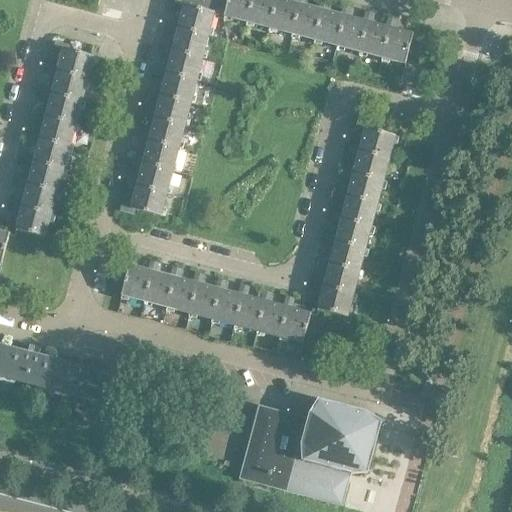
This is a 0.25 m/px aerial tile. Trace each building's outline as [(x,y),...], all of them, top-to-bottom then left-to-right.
[(201,10),(203,0),(174,0),(173,4),(184,6),(184,5),(201,10)] [(224,17),(228,0),(203,0),(201,10),(214,13),(214,14),(224,17)] [(252,0),(228,0),(224,17),(246,23),(252,0)] [(276,0),(252,0),(246,23),(269,29),(276,0)] [(291,35),(299,5),(295,4),(281,0),(280,0),(276,0),(269,29),(291,35)] [(322,11),(317,10),(303,6),(304,0),(295,0),(295,4),(299,5),(291,35),(314,41),(322,11)] [(344,17),(340,16),(326,12),(329,1),(323,0),(319,0),(317,10),(322,11),(314,41),(336,47),(344,17)] [(208,36),(214,14),(214,13),(201,10),(184,5),(184,6),(179,24),(169,21),(166,30),(177,33),(178,28),(208,36)] [(359,53),(367,23),(362,22),(348,18),(351,7),(343,5),(340,16),(344,17),(336,47),(359,53)] [(382,59),(389,29),(385,28),(371,24),(374,13),(365,11),(362,22),(367,23),(359,53),(382,59)] [(405,65),(412,35),(394,30),(396,19),(388,17),(385,28),(389,29),(382,59),(405,65)] [(202,59),(208,36),(178,28),(177,33),(173,47),(163,44),(160,53),(171,55),(172,51),(202,59)] [(87,80),(93,57),(70,51),(72,47),(54,42),(52,51),(62,54),(58,68),(57,72),(87,80)] [(196,81),(202,59),(172,51),(171,55),(167,70),(157,67),(154,75),(165,78),(166,74),(196,81)] [(81,103),(87,80),(57,72),(58,68),(48,65),(45,74),(56,77),(52,91),(51,95),(81,103)] [(190,104),(196,81),(166,74),(165,78),(161,92),(151,89),(148,98),(159,101),(160,96),(190,104)] [(75,126),(81,103),(51,95),(52,91),(42,88),(40,96),(50,99),(46,113),(45,118),(75,126)] [(184,126),(190,104),(160,96),(159,101),(155,115),(145,112),(142,120),(153,123),(154,118),(184,126)] [(69,148),(75,126),(45,118),(46,113),(36,110),(33,119),(44,122),(40,136),(39,140),(69,148)] [(178,149),(184,126),(154,118),(153,123),(149,137),(139,134),(137,143),(147,146),(148,141),(178,149)] [(389,160),(395,136),(372,130),(373,126),(355,121),(353,130),(364,133),(360,147),(359,152),(389,160)] [(63,171),(69,148),(39,140),(40,136),(30,133),(28,141),(38,144),(34,158),(33,163),(63,171)] [(172,171),(178,149),(148,141),(147,146),(143,160),(133,157),(131,165),(141,168),(142,163),(172,171)] [(382,182),(389,160),(359,152),(360,147),(349,144),(347,153),(358,156),(354,170),(353,174),(382,182)] [(57,193),(63,171),(33,163),(34,158),(24,155),(21,164),(32,167),(28,181),(27,185),(57,193)] [(166,194),(172,171),(142,163),(141,168),(138,182),(127,179),(125,188),(135,191),(136,186),(166,194)] [(377,205),(382,182),(353,174),(354,170),(343,167),(341,175),(352,178),(348,192),(347,197),(377,205)] [(51,216),(57,193),(27,185),(28,181),(18,178),(16,186),(26,189),(22,203),(21,208),(51,216)] [(160,217),(166,194),(136,186),(135,191),(132,205),(121,202),(118,211),(136,216),(137,212),(160,217)] [(371,227),(377,205),(347,197),(348,192),(337,189),(335,198),(346,201),(342,215),(341,219),(371,227)] [(45,239),(51,216),(21,208),(22,203),(12,201),(10,209),(20,212),(15,231),(45,239)] [(365,250),(371,227),(341,219),(342,215),(331,212),(329,221),(340,224),(336,238),(335,242),(365,250)] [(0,264),(1,264),(8,236),(9,235),(0,232),(0,264)] [(359,272),(365,250),(335,242),(336,238),(325,235),(323,243),(334,246),(330,260),(329,264),(359,272)] [(144,302),(152,272),(147,271),(133,267),(136,257),(127,254),(122,272),(127,273),(121,296),(144,302)] [(353,295),(359,272),(329,264),(330,260),(319,257),(317,266),(328,269),(324,282),(323,287),(353,295)] [(166,308),(174,278),(170,277),(156,273),(159,263),(150,261),(147,271),(152,272),(144,302),(166,308)] [(189,314),(197,284),(192,283),(178,279),(181,269),(173,267),(170,277),(174,278),(166,308),(189,314)] [(219,290),(215,289),(201,285),(204,275),(195,273),(192,283),(197,284),(189,314),(211,320),(219,290)] [(242,296),(238,295),(224,291),(226,281),(218,279),(215,289),(219,290),(211,320),(234,326),(242,296)] [(347,318),(353,295),(323,287),(324,282),(313,280),(311,288),(322,291),(317,310),(347,318)] [(257,332),(264,302),(260,301),(246,297),(249,287),(240,285),(238,295),(242,296),(234,326),(257,332)] [(287,308),(283,307),(269,303),(271,293),(263,291),(260,301),(264,302),(257,332),(279,338),(287,308)] [(302,344),(310,315),(310,314),(291,309),(294,299),(285,297),(283,307),(287,308),(279,338),(302,344)] [(50,395),(59,362),(37,357),(39,349),(30,347),(28,354),(6,348),(0,372),(0,381),(1,382),(2,377),(25,383),(49,389),(48,394),(50,395)] [(107,399),(113,376),(90,370),(92,363),(82,361),(81,368),(59,362),(50,395),(53,395),(55,391),(101,403),(100,408),(106,409),(109,399),(107,399)] [(367,474),(381,422),(367,413),(317,400),(308,414),(305,426),(282,420),(284,413),(258,406),(239,480),(263,486),(342,507),(349,481),(344,480),(346,473),(350,475),(367,474)]
